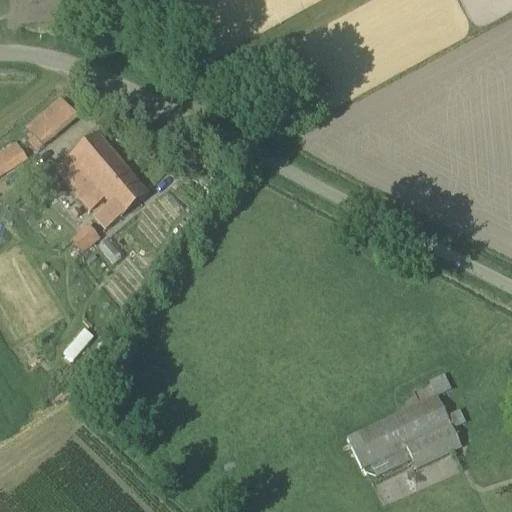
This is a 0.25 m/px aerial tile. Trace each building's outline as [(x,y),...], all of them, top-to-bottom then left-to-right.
[(25,130),(32,138),(26,144),(35,154),(41,148),(76,119),(60,100),(25,130)] [(107,208),(94,219),(105,232),(120,220),(147,197),(96,137),(56,171),(90,212),(102,202),(107,208)] [(0,180),(27,165),(26,163),(16,146),(0,156),(0,180)] [(87,227),(69,241),(80,256),(99,242),(87,227)] [(436,398),(435,398),(345,441),(360,472),(369,468),(375,480),(411,463),(415,472),(460,450),(452,432),(451,431),(446,419),(437,399),(436,398)]
